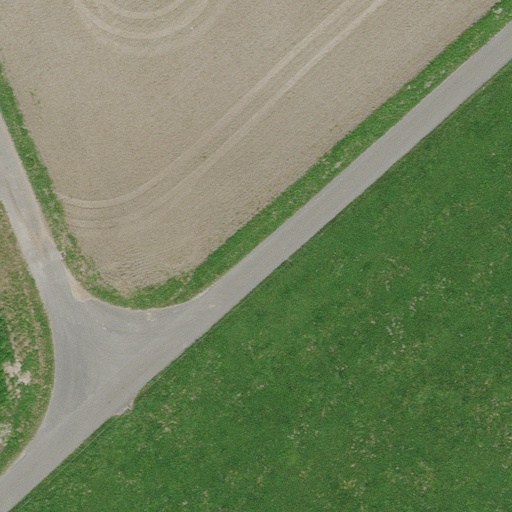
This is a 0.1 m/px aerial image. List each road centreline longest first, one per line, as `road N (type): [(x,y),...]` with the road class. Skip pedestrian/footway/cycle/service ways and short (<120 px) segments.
road 1 (track): [(511,39),(0,502)]
road 2 (track): [(112,401),(0,142)]
